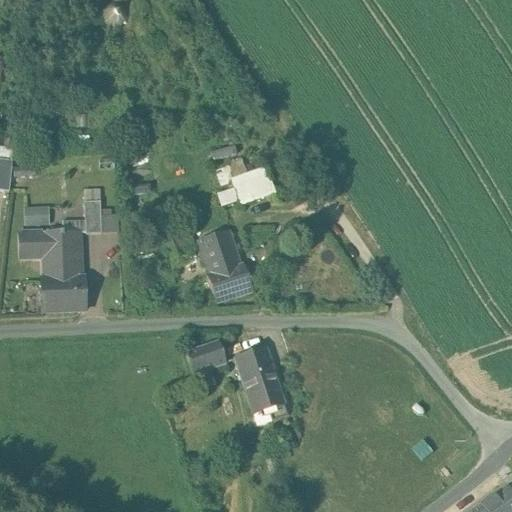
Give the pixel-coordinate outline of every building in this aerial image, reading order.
[(230,181),(245,176),(239,159),(207,170),(222,214),(239,208),(230,181)] [(113,160),(98,161),(98,172),(113,170),(113,160)] [(11,163),(0,162),(0,193),(8,195),(11,163)] [(79,166),(45,167),(46,169),(46,176),(80,174),(79,166)] [(46,169),(12,171),(12,179),(46,176),(46,169)] [(230,181),(239,208),(274,197),(265,170),(245,176),(230,181)] [(98,192),(83,193),(83,205),(98,204),(98,192)] [(83,205),(84,237),(100,236),(99,204),(98,204),(83,205)] [(39,212),(23,212),(24,228),(40,227),(39,212)] [(62,234),(16,236),(17,262),(39,261),(41,315),(83,314),(82,281),(80,281),(78,236),(62,236),(62,234)] [(226,234),(195,244),(207,279),(205,279),(214,305),(250,293),(241,267),(237,268),(226,234)] [(175,240),(164,244),(170,262),(181,259),(175,240)] [(217,344),(184,355),(192,378),(206,374),(225,367),(217,344)] [(264,352),(234,362),(252,417),(267,412),(270,423),(286,418),(264,352)] [(206,374),(192,378),(196,391),(210,386),(206,374)] [(511,511),(511,492),(509,488),(474,511),(511,511)]
